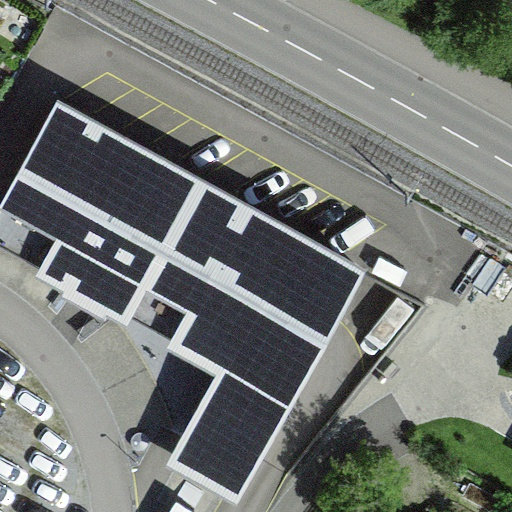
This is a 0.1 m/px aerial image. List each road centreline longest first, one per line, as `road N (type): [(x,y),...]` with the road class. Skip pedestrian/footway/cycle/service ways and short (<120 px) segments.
road 1 (primary): [(511,166),(202,0)]
road 2 (residential): [(102,511),(0,363)]
